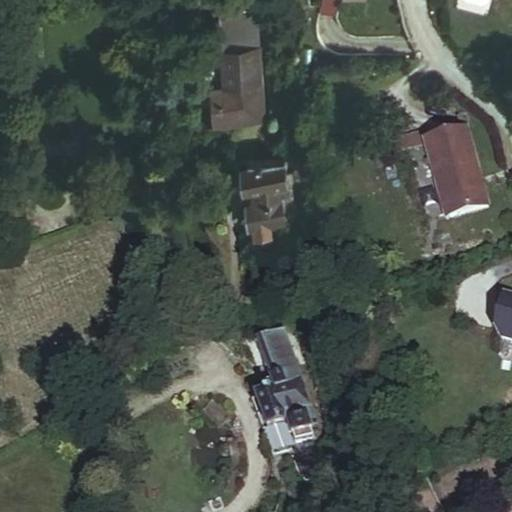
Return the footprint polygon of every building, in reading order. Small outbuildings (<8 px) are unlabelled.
[(228,42),(260,42),(260,10),(227,10),(228,42)] [(259,47),(223,48),(224,83),(224,94),(213,94),(214,119),(261,118),(259,47)] [(224,83),(213,84),(213,94),(224,94),(224,83)] [(491,210),(469,132),(425,144),(426,149),(447,222),(491,210)] [(423,135),(395,143),(398,157),(426,149),(425,144),(423,135)] [(303,155),(294,156),(295,176),(305,175),(303,155)] [(283,156),(247,157),(246,163),(240,167),(241,178),(248,184),(252,183),(253,195),(245,203),(248,217),(253,219),(254,230),(268,228),(267,218),(281,216),(281,210),(288,210),(287,197),(288,196),(286,179),(290,178),(289,170),(285,171),(283,156)] [(511,299),(506,298),(496,333),(502,343),(511,345),(511,299)] [(344,391),(285,315),(261,332),(293,374),(278,385),(299,412),(296,413),(307,427),(325,413),(328,416),(343,403),(338,396),(344,391)]
